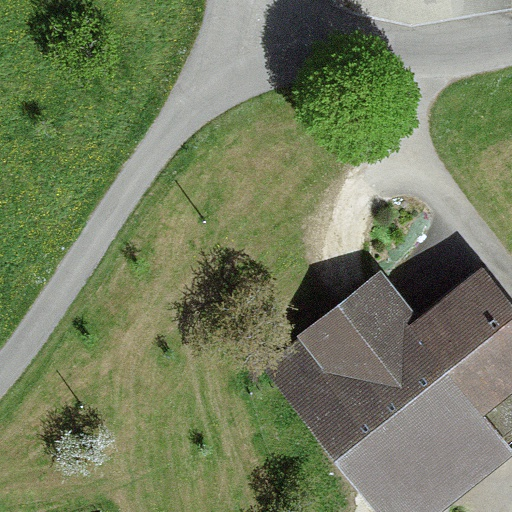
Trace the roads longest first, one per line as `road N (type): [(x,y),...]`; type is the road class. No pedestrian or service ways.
road 1 (unclassified): [(0,374),(181,114),(260,27)]
road 2 (unclassified): [(260,27),(403,51),(511,41)]
